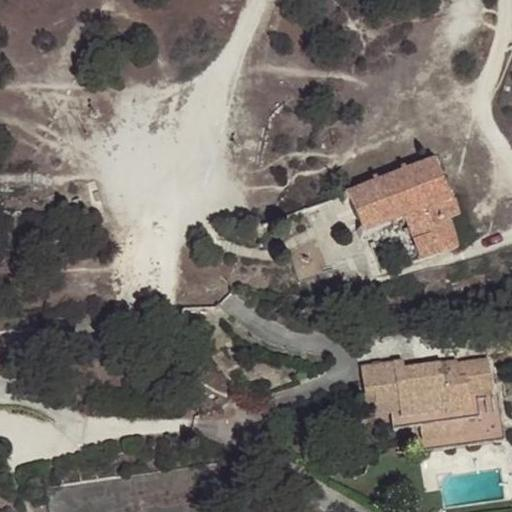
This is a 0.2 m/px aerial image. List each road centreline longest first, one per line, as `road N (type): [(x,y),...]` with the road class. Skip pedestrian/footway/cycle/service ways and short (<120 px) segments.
road 1 (unclassified): [(259,0),(190,167),(179,232)]
road 2 (track): [(317,228),(346,220),(367,276),(377,278),(511,237)]
road 3 (residential): [(267,406),(253,417),(254,444),(348,511)]
road 4 (track): [(511,155),(489,110),(506,31)]
